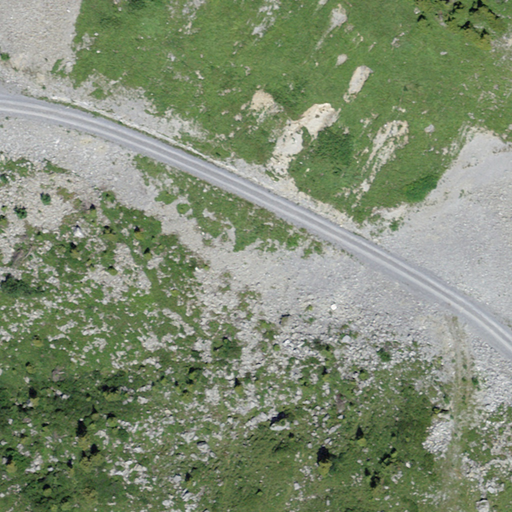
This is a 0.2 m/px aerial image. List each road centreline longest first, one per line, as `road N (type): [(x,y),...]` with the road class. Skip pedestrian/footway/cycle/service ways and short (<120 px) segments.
road 1 (track): [(511,345),(448,292),(258,192),(100,126),(0,104)]
road 2 (track): [(448,292),(462,386),(449,496)]
